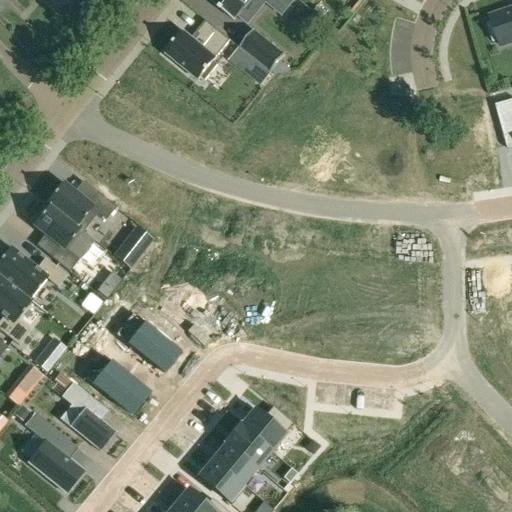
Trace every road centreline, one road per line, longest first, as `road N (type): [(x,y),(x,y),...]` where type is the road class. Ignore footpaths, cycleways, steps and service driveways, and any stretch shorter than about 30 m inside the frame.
road 1 (residential): [(454,359),(415,375),(350,378),(219,362),(92,511)]
road 2 (residential): [(455,215),(336,211),(218,189),(129,153),(61,113)]
road 3 (tertiary): [(61,113),(152,0)]
road 4 (residential): [(454,359),(455,215)]
road 5 (unknown): [(427,97),(455,215)]
